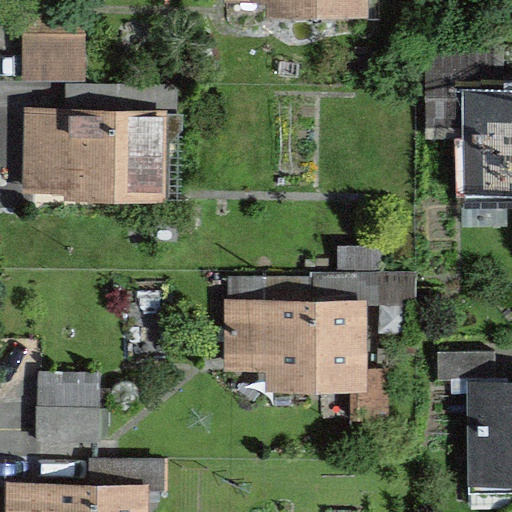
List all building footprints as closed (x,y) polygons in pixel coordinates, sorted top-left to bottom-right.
[(371,0),(229,0),(229,17),(371,16),(371,0)] [(85,21),(29,20),(27,78),(84,80),(85,21)] [(502,58),(427,56),(426,100),(471,101),(469,195),(511,195),(511,89),(502,89),(502,58)] [(175,114),(33,113),(33,196),(174,197),(175,114)] [(364,304),(233,304),(230,393),(364,393),(364,304)] [(495,351),(436,352),(437,381),(495,380),(495,351)] [(511,382),(467,384),(470,494),(511,492),(511,382)] [(100,412),(37,410),(36,443),(100,445),(100,412)] [(77,452),(76,481),(160,483),(161,454),(77,452)] [(154,511),(154,485),(8,486),(7,511),(154,511)]
